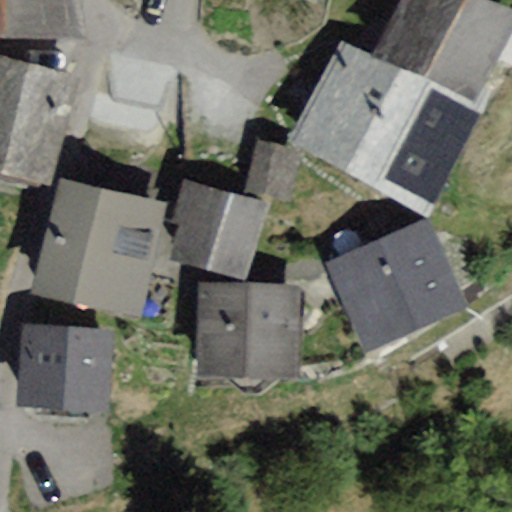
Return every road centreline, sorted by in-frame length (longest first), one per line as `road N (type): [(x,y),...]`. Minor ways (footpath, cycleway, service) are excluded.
road 1 (residential): [(0,398),(27,211),(89,45)]
road 2 (residential): [(89,45),(253,90)]
